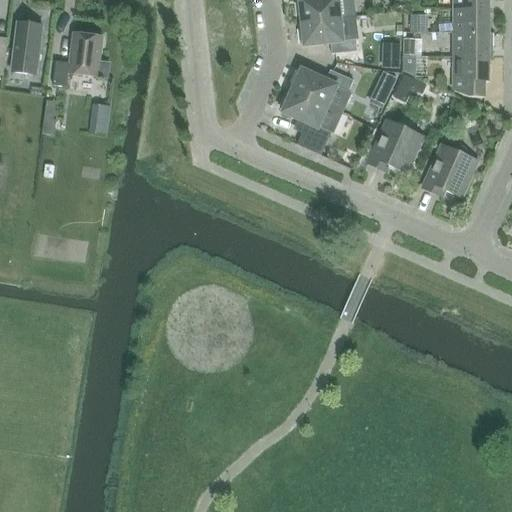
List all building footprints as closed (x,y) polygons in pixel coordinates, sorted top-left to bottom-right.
[(300,3),(297,3),(298,20),(302,20),(302,24),(339,20),(340,20),(355,19),(355,18),(353,0),(312,0),(300,1),(300,3)] [(453,0),(454,11),(488,11),(488,0),(453,0)] [(488,35),(488,11),(454,11),(454,25),(439,25),(439,34),(454,34),(454,35),(488,35)] [(303,30),(299,30),(301,46),(304,46),(305,47),(330,44),(331,56),(357,53),(355,40),(357,40),(355,19),(340,20),(339,20),(302,24),(303,30)] [(36,77),(42,28),(35,27),(35,24),(25,22),(25,25),(18,25),(12,74),(36,77)] [(411,24),(411,33),(421,33),(422,25),(411,24)] [(492,35),(488,35),(454,35),(454,59),(488,60),(488,59),(492,59),(492,35)] [(67,89),(69,75),(107,80),(109,65),(99,64),(102,39),(73,36),(69,65),(55,63),(52,87),(67,89)] [(403,58),(412,58),(412,41),(404,41),(403,57),(403,58)] [(384,57),(384,67),(403,67),(403,58),(403,57),(384,57)] [(488,84),(488,60),(454,59),(454,83),(451,83),(451,91),(470,99),(486,99),(486,84),(488,84)] [(407,68),(407,73),(418,78),(418,68),(416,68),(407,68)] [(298,71),(292,86),(295,88),(293,93),(341,115),(350,95),(348,94),(353,82),(330,72),(325,83),(302,72),(302,73),(298,71)] [(426,88),(404,76),(393,98),(406,104),(413,91),(422,96),(426,88)] [(391,95),(376,89),(369,105),(384,112),(391,95)] [(102,92),(98,119),(113,121),(117,94),(102,92)] [(287,97),(280,111),(284,113),(283,114),(306,124),(301,134),(302,135),(297,145),(318,154),(322,144),(324,145),(330,134),(332,135),(341,115),(293,93),(290,98),(287,97)] [(42,102),(11,97),(9,111),(40,115),(42,102)] [(36,144),(40,121),(26,119),(23,143),(36,144)] [(406,175),(422,139),(411,134),(411,131),(410,128),(408,125),(405,124),(403,125),(401,126),(400,129),(387,123),(368,165),(386,174),(389,167),(406,175)] [(466,158),(467,156),(466,152),(464,150),(462,149),(459,148),(456,149),(453,153),(442,148),(423,190),(441,198),(444,192),(461,199),(478,163),(466,158)]
